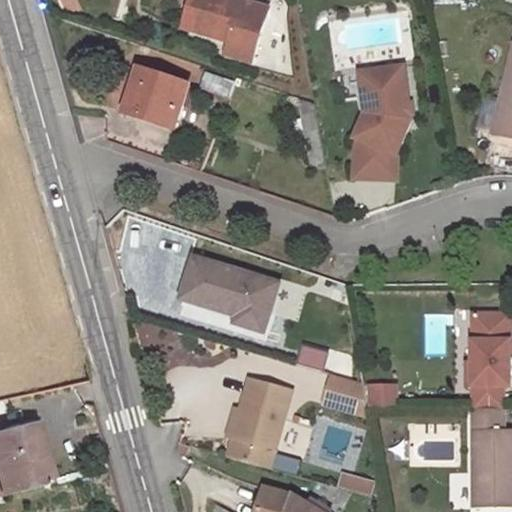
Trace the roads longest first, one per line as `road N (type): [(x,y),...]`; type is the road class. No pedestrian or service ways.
road 1 (residential): [(48,156),(340,244),(473,201),(511,201)]
road 2 (unclassified): [(148,511),(48,156)]
road 3 (unclassified): [(48,156),(7,0)]
